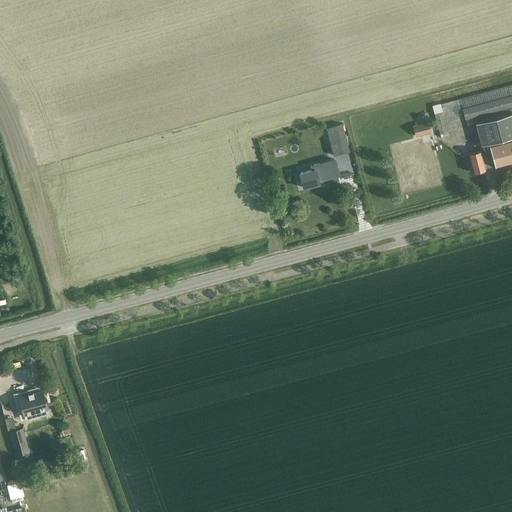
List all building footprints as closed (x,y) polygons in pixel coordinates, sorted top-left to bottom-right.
[(511,94),(462,108),(465,119),(474,116),(481,142),(474,144),(475,151),(468,153),(473,172),(485,169),(485,168),(495,166),(511,161),(511,94)] [(413,125),(416,135),(431,131),(429,121),(413,125)] [(342,122),(326,127),(333,155),(349,151),(342,122)] [(312,169),(300,172),(304,186),(319,182),(318,178),(322,177),(323,179),(339,174),(335,158),(311,164),(312,169)] [(48,408),(43,390),(33,392),(33,391),(28,393),(28,394),(18,397),(23,414),(31,412),(33,416),(41,414),(40,410),(48,408)] [(22,428),(10,431),(14,446),(26,442),(22,428)] [(28,450),(26,442),(14,446),(16,454),(18,459),(23,457),(21,452),(28,451),(28,450)] [(8,492),(20,491),(18,474),(6,476),(8,492)] [(25,503),(32,500),(31,494),(23,496),(25,503)]
